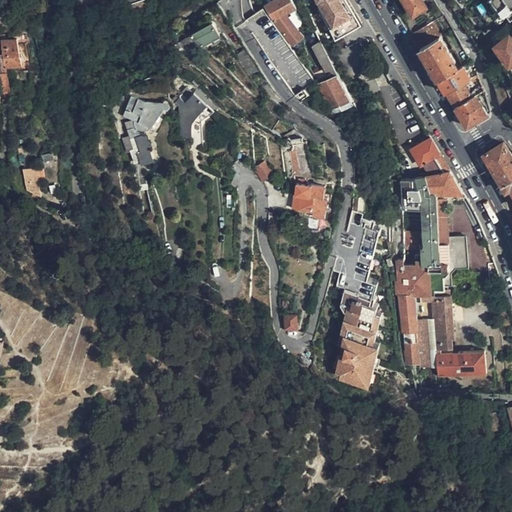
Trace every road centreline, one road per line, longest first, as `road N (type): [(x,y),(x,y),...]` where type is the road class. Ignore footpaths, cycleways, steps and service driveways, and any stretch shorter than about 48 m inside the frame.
road 1 (tertiary): [(455,145),(373,0)]
road 2 (residential): [(499,125),(444,0)]
road 3 (tertiary): [(511,252),(455,145)]
